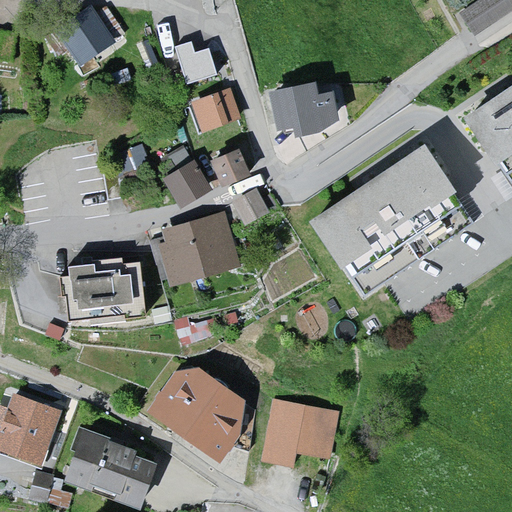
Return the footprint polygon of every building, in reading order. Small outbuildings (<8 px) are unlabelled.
[(511,0),(471,0),(459,8),(475,32),(511,7),(511,0)] [(88,8),(53,30),(77,63),(110,44),(88,8)] [(189,40),(174,44),(187,85),(216,75),(208,47),(194,52),(189,40)] [(313,78),(261,90),(272,135),(339,119),(332,90),(317,94),(313,78)] [(511,84),(459,119),(490,167),(511,152),(511,84)] [(230,86),(187,101),(199,133),(241,118),(230,86)] [(238,143),(210,154),(223,185),(252,169),(238,143)] [(425,149),(311,226),(340,270),(455,193),(425,149)] [(214,188),(195,159),(162,179),(181,208),(214,188)] [(235,200),(248,224),(272,211),(259,188),(235,200)] [(153,237),(167,289),(240,271),(226,218),(153,237)] [(250,269),(266,302),(309,281),(293,248),(250,269)] [(135,257),(57,264),(62,317),(140,310),(135,257)] [(177,365),(144,411),(217,463),(250,417),(177,365)] [(4,400),(0,414),(0,453),(36,465),(52,415),(4,400)] [(326,415),(264,404),(255,457),(317,468),(326,415)] [(128,455),(78,436),(62,478),(112,497),(128,455)]
